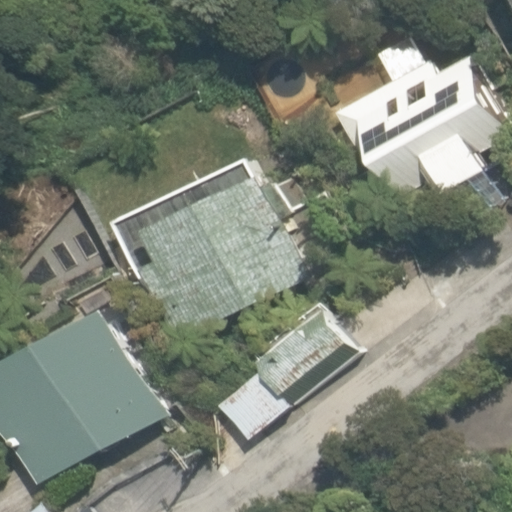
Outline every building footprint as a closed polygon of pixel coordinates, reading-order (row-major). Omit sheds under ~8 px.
[(511,0),(474,0),(511,81),(511,0)] [(420,40),(285,103),(315,168),(450,104),(420,40)] [(224,134),(91,218),(159,327),(292,244),(224,134)] [(71,303),(0,335),(0,475),(124,420),(71,303)] [(240,392),(309,339),(286,308),(162,402),(201,454),(256,412),(240,392)] [(511,347),(470,371),(511,445),(511,347)]
